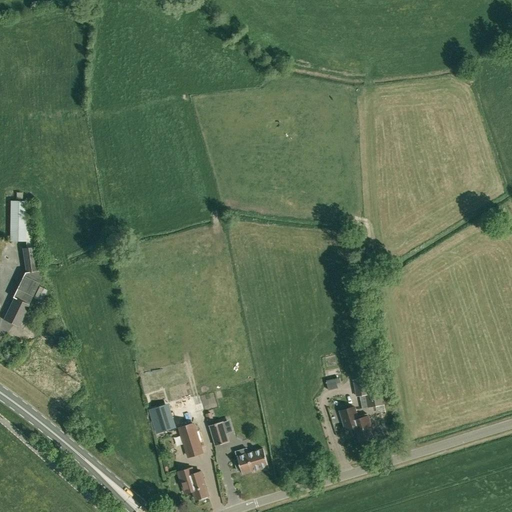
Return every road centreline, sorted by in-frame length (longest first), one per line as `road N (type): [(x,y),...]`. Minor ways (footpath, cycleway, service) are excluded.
road 1 (unclassified): [(224,511),(511,422)]
road 2 (secondary): [(142,511),(0,395)]
